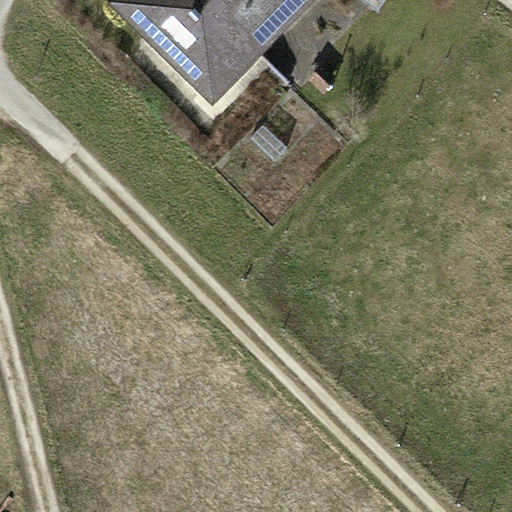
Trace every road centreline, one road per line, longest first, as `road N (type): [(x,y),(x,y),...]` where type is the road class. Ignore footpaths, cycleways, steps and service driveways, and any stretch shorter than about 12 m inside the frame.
road 1 (track): [(0,77),(432,511)]
road 2 (track): [(0,370),(34,511)]
